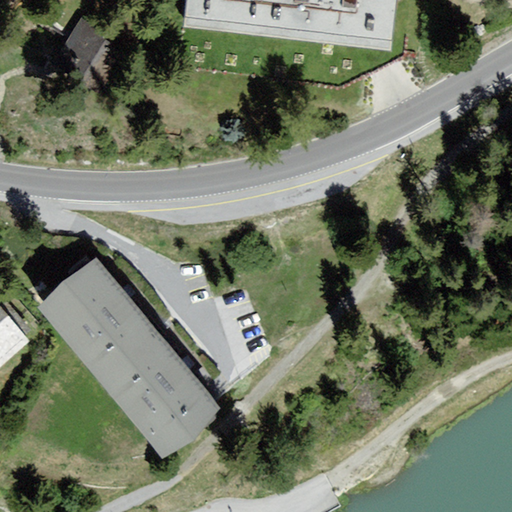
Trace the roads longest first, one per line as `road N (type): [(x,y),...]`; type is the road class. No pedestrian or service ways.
road 1 (track): [(511,108),(450,158),(366,277),(159,487),(108,511)]
road 2 (tertiary): [(0,176),(97,187),(242,175),(399,122),(511,56)]
road 3 (track): [(273,511),(331,486),(443,393),(511,357)]
